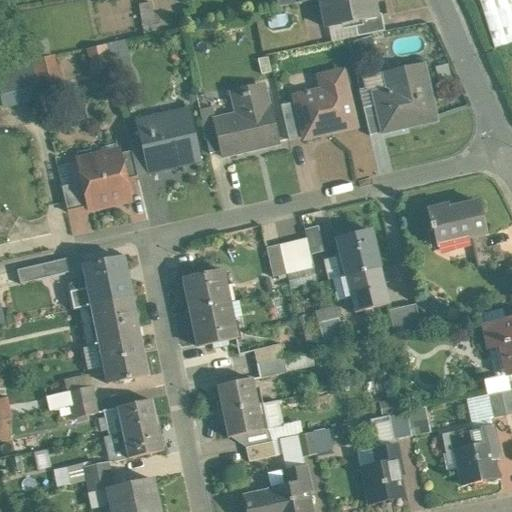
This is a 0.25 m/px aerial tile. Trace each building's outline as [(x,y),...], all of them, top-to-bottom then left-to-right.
[(371,0),(320,0),(326,29),(354,23),(375,19),(375,16),(371,0)] [(511,0),(478,0),(494,49),(511,43),(511,0)] [(151,4),(140,5),(144,28),(154,26),(151,4)] [(375,19),(354,23),(356,37),(384,32),(380,14),(375,16),(375,19)] [(95,73),(112,67),(104,43),(87,49),(95,73)] [(43,83),(60,79),(55,55),(37,58),(43,83)] [(423,67),(384,76),(388,92),(373,95),(375,106),(382,133),(435,121),(423,67)] [(31,71),(0,79),(0,87),(5,106),(38,97),(31,71)] [(322,92),(309,95),(308,92),(305,93),(305,96),(294,98),(295,103),(303,138),(304,139),(354,127),(342,73),(319,78),(322,92)] [(264,90),(236,97),(240,114),(213,120),(214,125),(221,152),(222,158),(277,145),(264,90)] [(295,103),(280,106),(288,141),(303,138),(295,103)] [(375,106),(363,108),(369,136),(382,133),(375,106)] [(187,109),(136,121),(140,140),(128,143),(131,152),(137,179),(138,179),(138,177),(200,163),(187,109)] [(214,125),(203,128),(209,155),(221,152),(214,125)] [(131,152),(118,155),(125,182),(137,179),(131,152)] [(118,154),(100,158),(96,165),(79,169),(82,183),(88,209),(88,210),(129,200),(125,182),(118,155),(118,154)] [(82,183),(62,188),(55,159),(54,159),(67,213),(88,209),(82,183)] [(478,202),(449,209),(448,206),(427,211),(432,231),(434,231),(437,246),(486,235),(478,202)] [(370,232),(336,240),(345,277),(379,268),(370,232)] [(306,240),(279,246),(286,275),(313,269),(306,240)] [(279,246),(266,249),(273,278),(286,275),(279,246)] [(498,247),(473,252),(477,266),(501,261),(498,247)] [(121,259),(83,267),(87,289),(69,293),(72,310),(91,307),(130,299),(121,259)] [(66,260),(44,265),(47,278),(69,273),(66,260)] [(44,265),(17,271),(20,285),(47,278),(44,265)] [(379,268),(345,277),(354,314),(389,305),(379,268)] [(222,272),(183,280),(190,311),(224,304),(220,288),(225,287),(222,272)] [(431,316),(441,300),(428,292),(419,308),(431,316)] [(130,299),(91,307),(99,346),(138,338),(130,299)] [(224,304),(190,311),(197,348),(236,340),(232,320),(227,321),(224,304)] [(416,305),(389,311),(394,334),(421,328),(416,305)] [(339,318),(318,323),(321,337),(342,332),(339,318)] [(511,320),(483,327),(488,349),(501,346),(507,376),(511,375),(511,320)] [(138,338),(99,346),(107,385),(146,377),(138,338)] [(281,345),(253,351),(256,365),(284,359),(281,345)] [(284,359),(256,365),(260,380),(287,373),(284,359)] [(252,380),(217,387),(222,413),(257,406),(252,380)] [(92,388),(66,393),(69,407),(95,401),(92,388)] [(511,390),(500,393),(506,417),(511,415),(511,390)] [(500,393),(487,396),(492,420),(506,417),(500,393)] [(95,401),(69,407),(72,420),(98,414),(95,401)] [(152,401),(117,409),(122,434),(157,427),(152,401)] [(257,406),(222,413),(227,439),(263,432),(257,406)] [(406,413),(388,417),(392,441),(410,437),(406,413)] [(280,463),(333,451),(327,423),(274,434),(280,463)] [(157,427),(122,434),(127,460),(162,452),(157,427)] [(492,427),(468,432),(472,447),(454,451),(461,486),(496,479),(491,455),(497,454),(492,427)] [(272,443),(246,448),(249,463),(275,457),(272,443)] [(396,446),(373,451),(376,466),(361,469),(369,505),(403,498),(398,476),(402,475),(396,446)] [(305,467),(283,472),(286,486),(270,489),(271,490),(243,496),(246,511),(310,511),(307,493),(310,493),(305,467)] [(111,477),(86,482),(88,494),(108,490),(108,489),(114,488),(111,477)] [(114,488),(108,489),(108,490),(112,511),(157,511),(151,480),(114,488)]
